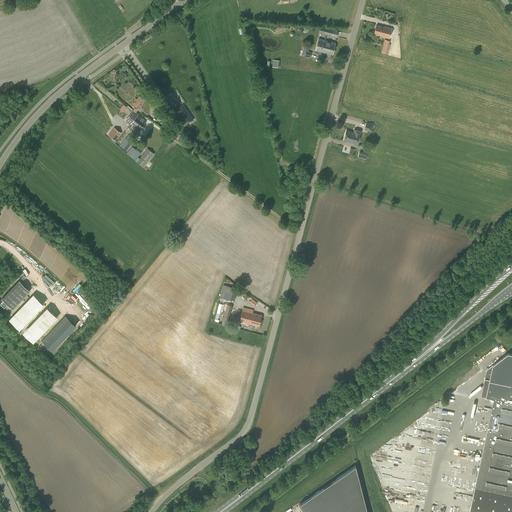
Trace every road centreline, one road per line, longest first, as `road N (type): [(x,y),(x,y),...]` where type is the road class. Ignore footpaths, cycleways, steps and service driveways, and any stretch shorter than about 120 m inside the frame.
road 1 (unclassified): [(151,511),(248,422),(362,0)]
road 2 (tertiary): [(0,164),(64,88),(186,0)]
road 3 (primary): [(220,511),(406,368)]
road 4 (primary): [(511,267),(406,368)]
road 5 (primary): [(406,368),(511,290)]
